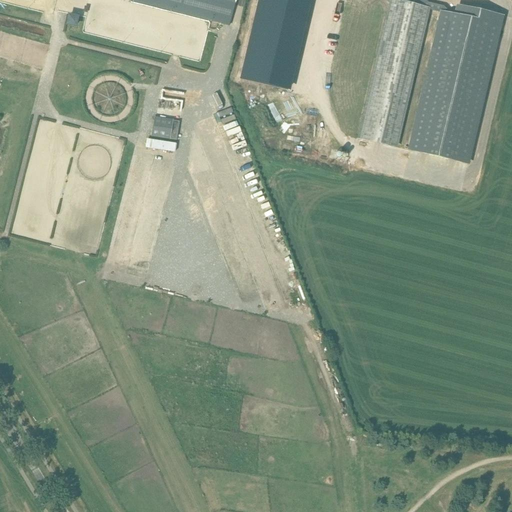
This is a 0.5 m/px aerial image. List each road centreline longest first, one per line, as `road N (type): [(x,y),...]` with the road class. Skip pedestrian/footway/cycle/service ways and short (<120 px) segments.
road 1 (track): [(360,511),(353,423),(220,83)]
road 2 (track): [(349,511),(341,443),(290,314)]
